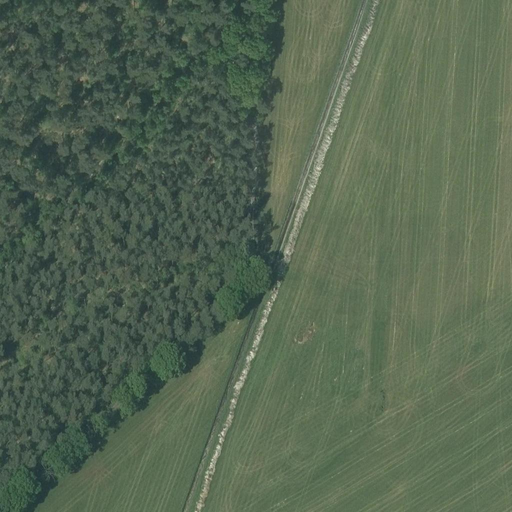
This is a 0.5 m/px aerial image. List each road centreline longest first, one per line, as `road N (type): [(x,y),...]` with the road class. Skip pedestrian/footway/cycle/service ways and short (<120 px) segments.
road 1 (track): [(0,509),(246,284),(254,137),(222,54),(210,44)]
road 2 (track): [(379,296),(247,264)]
